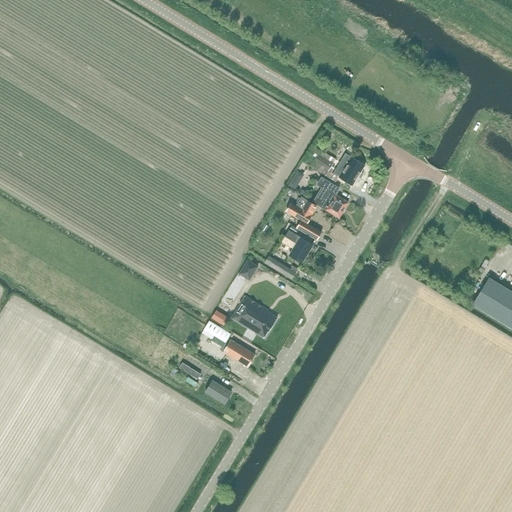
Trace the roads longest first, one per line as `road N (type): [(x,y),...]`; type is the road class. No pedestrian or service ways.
road 1 (unclassified): [(195,511),(408,161)]
road 2 (unclassified): [(408,161),(142,0)]
road 3 (unclassified): [(511,222),(408,161)]
